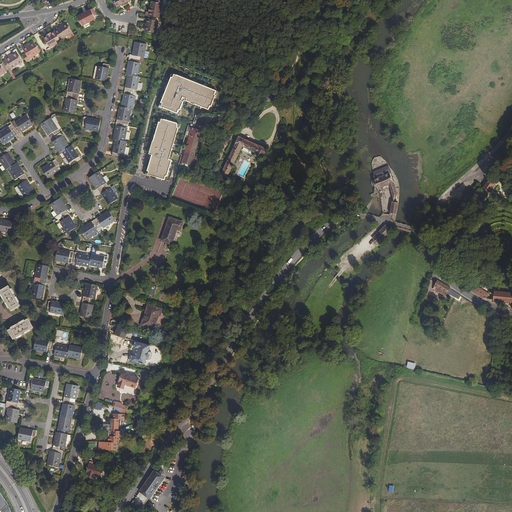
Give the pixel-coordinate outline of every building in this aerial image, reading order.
[(147,12),(146,16),(159,18),(160,14),(162,0),(155,0),(156,3),(152,2),(151,8),(150,8),(149,12),(147,12)] [(92,14),(94,13),(93,9),(77,17),(82,27),(95,19),(94,16),(92,14)] [(145,31),(155,33),(158,21),(147,19),(145,31)] [(57,28),(53,30),(54,32),(59,40),(72,32),(66,23),(62,26),(62,27),(57,29),(57,28)] [(49,48),(60,41),(59,40),(54,32),(50,34),(47,36),(43,39),(49,48)] [(143,61),(146,44),(135,42),(132,55),(130,55),(126,75),(128,75),(121,107),(120,106),(113,139),(115,140),(112,156),(119,157),(119,154),(124,154),(127,141),(125,141),(131,109),(133,110),(137,90),(140,90),(142,84),(138,83),(140,77),(138,76),(140,64),(140,63),(140,60),(143,61)] [(22,56),(26,62),(29,60),(28,59),(40,52),(34,43),(23,49),(25,54),(22,56)] [(2,62),(7,71),(22,62),(17,53),(2,62)] [(95,79),(107,81),(110,65),(104,64),(103,67),(97,66),(95,79)] [(215,95),(216,91),(208,88),(207,89),(203,87),(204,86),(196,83),(196,84),(188,81),(188,80),(174,74),(173,78),(172,77),(171,78),(168,86),(169,87),(168,91),(166,90),(166,91),(162,103),(163,103),(161,107),(164,108),(178,113),(179,110),(180,110),(183,102),(182,101),(183,97),(187,99),(187,101),(191,102),(190,103),(194,105),(195,104),(202,107),(209,110),(210,106),(211,106),(216,95),(215,95)] [(63,111),(75,113),(82,81),(70,79),(63,111)] [(261,96),(261,102),(272,102),(272,97),(273,97),(274,91),(263,91),(262,96),(261,96)] [(11,122),(19,134),(33,125),(26,115),(15,122),(14,121),(11,122)] [(85,130),(98,132),(101,120),(84,117),(82,126),(85,127),(85,130)] [(60,132),(51,118),(41,125),(48,136),(53,133),(55,135),(60,132)] [(163,179),(165,180),(166,176),(168,176),(172,160),(170,160),(179,128),(178,128),(177,124),(162,119),(161,123),(160,123),(159,123),(156,134),(157,134),(155,142),(153,141),(150,154),(153,155),(148,171),(149,171),(148,175),(150,176),(163,179)] [(0,137),(4,144),(18,135),(11,125),(0,132),(0,137)] [(181,170),(189,172),(192,166),(202,131),(192,128),(182,163),(181,170)] [(69,147),(61,133),(55,136),(57,139),(53,142),(60,153),(62,152),(69,163),(74,160),(76,163),(81,159),(72,146),(69,147)] [(220,176),(227,178),(242,147),(255,153),(254,155),(262,159),(267,149),(259,145),(259,146),(239,136),(220,176)] [(0,152),(0,160),(6,170),(8,169),(15,180),(19,177),(23,183),(17,187),(24,198),(34,191),(27,180),(28,179),(17,163),(16,164),(7,150),(1,153),(1,152),(0,152)] [(42,168),(48,179),(59,171),(56,167),(59,165),(56,160),(42,168)] [(373,172),(374,179),(389,172),(391,172),(388,165),(373,172)] [(108,186),(106,183),(99,172),(89,178),(96,190),(98,189),(109,205),(119,199),(115,194),(118,192),(114,187),(113,187),(111,188),(111,187),(109,185),(108,186)] [(395,198),(397,194),(389,172),(374,179),(375,184),(376,187),(380,193),(384,191),(383,187),(389,185),(392,197),(395,198)] [(490,176),(479,190),(486,196),(497,181),(490,176)] [(58,218),(59,219),(58,219),(60,222),(59,222),(67,234),(77,227),(66,211),(68,209),(60,198),(51,205),(54,210),(57,214),(58,216),(56,217),(57,219),(58,218)] [(397,214),(398,203),(391,202),(390,213),(397,214)] [(87,239),(101,230),(100,229),(103,227),(104,228),(115,221),(109,211),(81,229),(87,239)] [(161,241),(171,245),(177,230),(180,231),(184,222),(169,217),(161,241)] [(0,231),(10,233),(12,222),(0,219),(0,231)] [(374,243),(380,247),(391,232),(384,226),(378,235),(378,238),(374,243)] [(71,263),(74,252),(58,249),(55,261),(68,263),(71,263)] [(91,256),(75,252),(73,263),(76,264),(76,265),(89,267),(90,265),(103,268),(103,263),(107,263),(108,257),(92,254),(91,256)] [(38,264),(31,297),(43,299),(50,266),(38,264)] [(436,281),(433,288),(448,294),(450,286),(436,281)] [(95,299),(98,286),(86,283),(80,316),(91,318),(94,305),(93,305),(94,299),(95,299)] [(11,311),(20,305),(15,297),(16,297),(14,294),(9,286),(0,291),(5,299),(4,300),(6,303),(7,303),(11,311)] [(473,286),(470,291),(486,298),(488,293),(473,286)] [(494,294),(494,302),(506,304),(507,295),(494,294)] [(47,312),(63,315),(66,304),(52,301),(52,302),(49,301),(47,312)] [(142,325),(154,329),(158,315),(160,315),(162,309),(148,305),(142,325)] [(8,330),(13,339),(22,334),(22,335),(25,333),(25,332),(33,327),(28,319),(19,324),(19,323),(16,325),(8,330)] [(116,335),(125,338),(127,331),(118,328),(116,335)] [(52,341),(36,338),(33,350),(47,352),(48,347),(51,348),(52,341)] [(130,362),(145,366),(147,360),(149,360),(151,359),(152,354),(151,352),(149,352),(151,345),(136,341),(134,348),(138,349),(136,356),(132,355),(130,362)] [(54,355),(67,358),(68,356),(81,359),(82,354),(85,354),(86,348),(70,345),(69,347),(53,344),(52,350),(55,350),(54,355)] [(407,368),(415,370),(417,364),(409,362),(407,368)] [(123,376),(121,376),(118,385),(123,387),(125,383),(134,386),(137,377),(124,373),(123,376)] [(44,393),(46,381),(30,378),(28,389),(44,393)] [(48,464),(59,467),(62,450),(59,450),(60,447),(65,448),(68,435),(64,434),(64,431),(70,432),(75,403),(70,401),(71,398),(76,399),(79,386),(67,384),(58,433),(56,432),(52,452),(50,451),(48,464)] [(21,390),(9,388),(7,401),(12,402),(11,408),(8,408),(6,421),(17,423),(20,410),(17,409),(21,390)] [(103,418),(106,404),(97,402),(93,416),(103,418)] [(124,410),(116,407),(115,416),(124,416),(124,410)] [(113,425),(111,425),(110,432),(114,433),(113,438),(109,438),(108,444),(100,443),(99,451),(116,452),(116,446),(118,446),(119,439),(121,439),(121,433),(119,433),(120,421),(126,422),(126,417),(124,416),(115,416),(114,420),(113,420),(113,425)] [(18,439),(31,442),(32,436),(35,437),(36,431),(20,427),(18,439)] [(164,466),(170,459),(166,455),(156,470),(155,470),(133,502),(143,508),(165,477),(159,473),(160,471),(163,473),(164,471),(162,469),(164,466)] [(87,475),(94,477),(95,475),(96,475),(103,477),(106,469),(89,463),(87,472),(88,472),(87,475)] [(0,505),(6,511),(15,511),(15,510),(9,500),(0,483),(0,505)]
